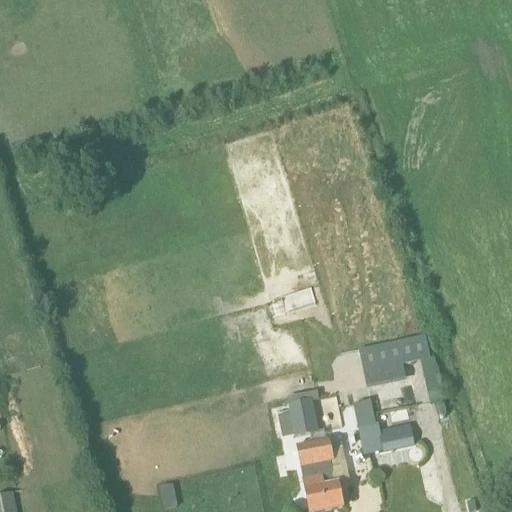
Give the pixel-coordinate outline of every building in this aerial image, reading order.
[(426,339),(396,344),(360,352),(367,391),(405,382),(402,367),(430,362),(426,339)] [(298,399),(287,401),(295,439),(318,434),(317,426),(303,429),(298,399)] [(414,448),(410,430),(375,436),(376,440),(380,439),(382,454),(414,448)] [(297,449),(301,470),(333,464),(329,443),(297,449)] [(334,511),(342,511),(337,487),(333,488),(331,477),(303,482),(309,511),(334,511)] [(0,511),(15,511),(12,495),(0,497),(0,511)]
